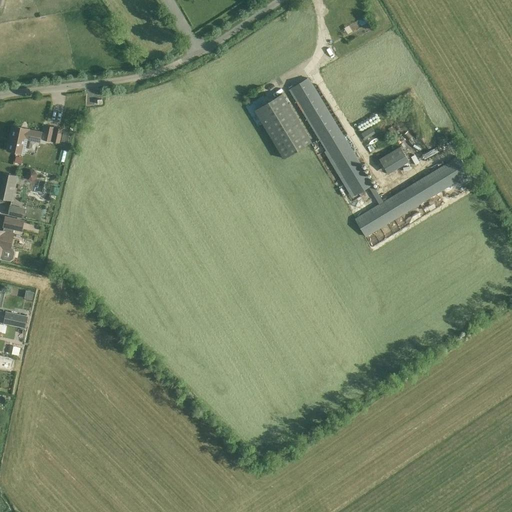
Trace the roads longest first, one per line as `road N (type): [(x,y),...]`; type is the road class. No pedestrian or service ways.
road 1 (unclassified): [(287,0),(169,70),(0,96)]
road 2 (unknown): [(309,0),(308,63),(366,160)]
